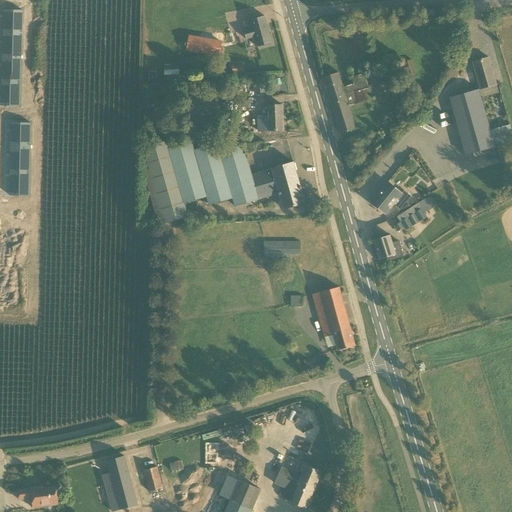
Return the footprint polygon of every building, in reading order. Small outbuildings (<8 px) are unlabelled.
[(0,106),(16,107),(18,10),(0,9),(0,106)] [(272,43),(267,24),(265,16),(243,22),(248,39),(252,38),(253,42),(256,41),(258,47),(272,43)] [(223,42),(225,33),(215,32),(214,40),(190,35),(188,48),(199,51),(198,53),(219,57),(222,42),(223,42)] [(473,62),(480,89),(497,84),(489,58),(473,62)] [(405,73),(410,71),(411,75),(416,73),(411,60),(407,61),(408,63),(403,65),(405,73)] [(234,64),(235,72),(245,72),(245,64),(234,64)] [(343,88),(338,73),(323,78),(326,87),(340,132),(355,128),(349,106),(359,103),(355,92),(365,90),(369,88),(365,74),(353,78),(355,84),(343,88)] [(254,93),(257,93),(268,92),(267,78),(253,79),(254,93)] [(495,148),(490,131),(478,90),(451,97),(467,155),(495,148)] [(258,119),(283,118),(282,105),(267,106),(268,116),(258,116),(258,119)] [(283,130),(283,118),(258,119),(258,128),(269,128),(269,131),(283,130)] [(6,123),(5,196),(25,197),(26,123),(6,123)] [(495,148),(511,142),(511,131),(510,125),(490,131),(495,148)] [(168,149),(166,141),(143,148),(149,169),(165,223),(187,216),(184,204),(207,198),(210,206),(233,199),(235,207),(280,194),(301,187),(301,186),(300,187),(294,163),(294,162),(252,174),(243,145),(219,152),(217,143),(194,150),(191,142),(168,149)] [(497,157),(495,151),(489,152),(491,159),(497,157)] [(402,194),(387,182),(371,202),(386,214),(394,204),(400,213),(410,207),(408,203),(413,197),(404,190),(402,194)] [(284,209),(305,203),(301,189),(302,189),(301,187),(280,194),(284,209)] [(397,232),(401,230),(405,227),(407,230),(428,217),(424,212),(432,207),(427,198),(398,217),(401,222),(397,224),(394,226),(397,232)] [(9,212),(7,308),(26,309),(29,212),(9,212)] [(392,243),(390,235),(373,240),(379,260),(389,257),(390,260),(404,256),(399,241),(392,243)] [(263,241),(263,257),(291,258),(291,255),(300,255),(300,241),(263,241)] [(355,345),(350,326),(339,287),(312,295),(322,327),(325,337),(334,335),(335,341),(338,350),(355,345)] [(291,305),(303,305),(303,295),(291,295),(291,305)] [(112,511),(137,505),(125,456),(107,461),(110,473),(103,475),(112,511)] [(301,476),(297,474),(281,467),(274,483),(287,488),(283,499),(306,509),(322,472),(306,465),(302,464),(299,471),(303,472),(301,476)] [(159,472),(157,467),(144,470),(150,492),(163,488),(159,472)] [(241,477),(251,480),(254,471),(245,468),(241,477)] [(230,500),(252,510),(261,490),(239,480),(230,500)] [(31,508),(57,505),(54,487),(45,488),(44,486),(29,488),(29,489),(17,490),(18,499),(30,498),(31,508)] [(161,492),(151,495),(154,507),(165,504),(161,492)]
